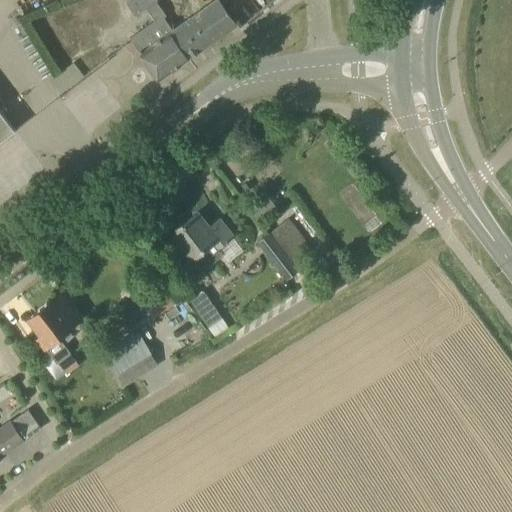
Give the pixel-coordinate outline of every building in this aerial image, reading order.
[(158,81),(189,59),(169,32),(172,30),(164,18),(167,16),(156,0),(127,0),(125,2),(134,15),(146,8),(154,20),(128,38),(135,48),(137,47),(139,50),(137,52),(158,81)] [(169,32),(189,59),(237,24),(219,0),(213,0),(203,8),(182,23),(172,30),(169,32)] [(48,79),(56,91),(80,76),(73,64),(48,79)] [(0,141),(15,130),(0,111),(0,141)] [(257,221),(276,207),(268,197),(249,211),(257,221)] [(208,227),(197,213),(173,232),(193,258),(183,265),(193,278),(223,255),(219,249),(233,238),(219,219),(208,227)] [(287,280),(317,257),(288,220),(258,244),(287,280)] [(38,337),(57,361),(69,352),(59,338),(84,318),(63,290),(29,317),(42,334),(38,337)] [(209,327),(222,319),(203,291),(190,300),(209,327)] [(124,387),(157,366),(143,343),(109,365),(124,387)] [(80,365),(69,352),(57,361),(67,374),(80,365)] [(0,458),(5,455),(5,454),(24,441),(10,422),(0,429),(0,458)]
